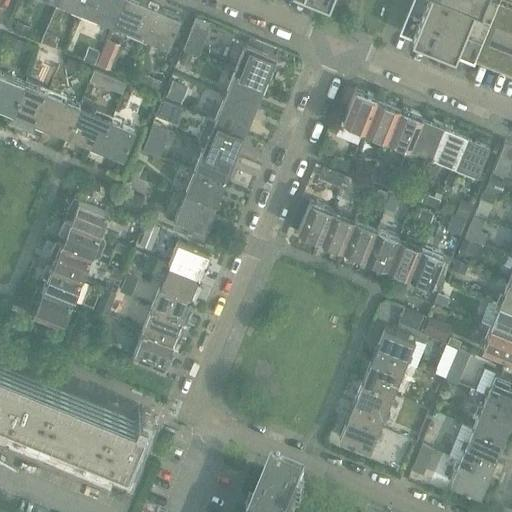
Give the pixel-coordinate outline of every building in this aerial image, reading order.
[(96,0),(58,0),(58,1),(81,10),(84,0),(90,0),(96,2),(96,0)] [(90,0),(84,0),(81,10),(113,23),(122,0),(96,0),(96,2),(90,0)] [(147,3),(140,0),(122,0),(113,23),(145,36),(149,25),(140,21),(147,3)] [(411,0),(408,11),(463,34),(472,14),(438,0),(411,0)] [(438,0),(472,14),(477,0),(438,0)] [(149,25),(145,36),(168,46),(180,16),(147,3),(140,21),(149,25)] [(408,11),(399,32),(455,54),(463,34),(408,11)] [(196,14),(186,46),(202,51),(213,19),(196,14)] [(246,43),(235,70),(264,82),(274,55),(246,43)] [(119,101),(126,78),(95,67),(87,90),(119,101)] [(255,103),(264,82),(235,70),(223,99),(237,105),(241,96),(255,103)] [(0,106),(13,112),(25,83),(0,72),(0,106)] [(184,98),(187,82),(173,79),(169,95),(184,98)] [(47,92),(25,83),(13,112),(45,125),(52,108),(42,104),(47,92)] [(343,118),(367,128),(379,97),(355,88),(343,118)] [(45,125),(67,134),(79,105),(47,92),(42,104),(52,108),(45,125)] [(223,99),(215,120),(244,132),(255,103),(241,96),(237,105),(223,99)] [(401,106),(379,97),(367,128),(389,137),(401,106)] [(161,113),(178,120),(184,106),(167,99),(161,113)] [(111,118),(79,105),(67,134),(90,144),(98,126),(107,131),(111,118)] [(423,115),(401,106),(389,137),(411,146),(423,115)] [(445,124),(423,115),(411,146),(433,155),(445,124)] [(215,120),(207,117),(199,137),(206,140),(203,149),(217,155),(221,147),(235,153),(244,132),(215,120)] [(135,128),(111,118),(107,131),(98,126),(90,144),(123,157),(135,128)] [(467,133),(445,124),(433,155),(455,164),(467,133)] [(152,125),(146,149),(162,153),(168,128),(152,125)] [(490,142),(467,133),(455,164),(477,173),(490,142)] [(511,171),(511,141),(504,140),(498,168),(511,171)] [(203,149),(194,170),(223,182),(235,153),(221,147),(217,155),(203,149)] [(215,203),(223,182),(194,170),(182,200),(197,206),(200,198),(215,203)] [(482,228),(506,182),(495,175),(470,222),(482,228)] [(197,206),(182,200),(174,221),(203,233),(215,203),(200,198),(197,206)] [(462,232),(473,202),(463,198),(451,228),(462,232)] [(77,199),(68,222),(99,234),(108,212),(77,199)] [(321,238),(333,209),(309,199),(298,228),(321,238)] [(321,238),(344,247),(356,218),(333,209),(321,238)] [(356,218),(344,247),(366,256),(378,227),(356,218)] [(90,256),(95,258),(99,257),(105,240),(104,236),(99,234),(68,222),(59,244),(90,256)] [(366,256),(388,265),(400,236),(378,227),(366,256)] [(400,236),(388,265),(409,274),(421,244),(400,236)] [(178,240),(169,263),(199,275),(208,253),(178,240)] [(80,279),(90,256),(59,244),(50,266),(80,279)] [(444,253),(421,244),(409,274),(432,283),(444,253)] [(169,263),(160,285),(190,297),(199,275),(169,263)] [(72,301),(80,279),(50,266),(41,288),(72,301)] [(511,281),(508,280),(500,302),(511,307),(511,281)] [(160,285),(151,307),(180,320),(190,297),(160,285)] [(62,324),(72,301),(41,288),(31,312),(62,324)] [(511,307),(500,302),(491,324),(511,332),(511,307)] [(400,319),(419,327),(425,312),(406,305),(400,319)] [(151,307),(142,329),(171,341),(180,320),(151,307)] [(431,315),(426,330),(447,338),(453,323),(431,315)] [(511,360),(511,332),(491,324),(481,347),(511,360)] [(385,326),(371,359),(385,364),(389,355),(405,362),(415,338),(385,326)] [(162,365),(171,341),(142,329),(132,353),(162,365)] [(438,372),(465,379),(472,349),(445,343),(438,372)] [(371,359),(363,381),(392,393),(405,362),(389,355),(385,364),(371,359)] [(0,413),(97,453),(128,465),(138,440),(145,441),(148,424),(143,422),(147,414),(139,410),(135,419),(0,363),(0,413)] [(511,377),(496,371),(486,395),(498,400),(494,409),(511,416),(511,377)] [(379,426),(392,393),(363,381),(353,404),(367,410),(363,420),(379,426)] [(503,439),(511,417),(511,416),(494,409),(498,400),(486,395),(473,426),(503,439)] [(367,410),(353,404),(340,437),(369,449),(379,426),(363,420),(367,410)] [(494,462),(503,439),(473,426),(460,459),(472,464),(476,455),(494,462)] [(472,464),(460,459),(450,483),(480,495),(494,462),(476,455),(472,464)] [(269,475),(253,511),(293,511),(303,489),(278,479),(278,478),(275,476),(274,478),(269,475)]
